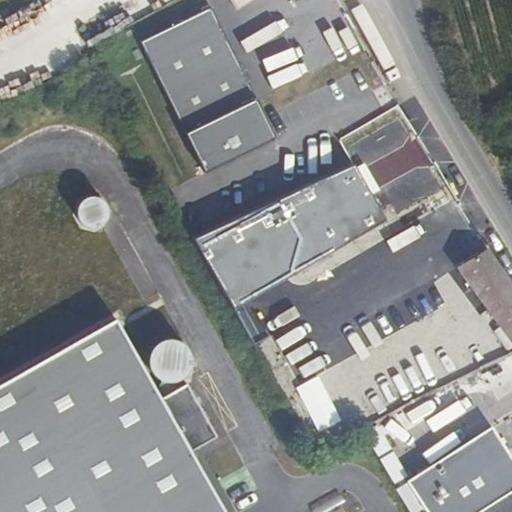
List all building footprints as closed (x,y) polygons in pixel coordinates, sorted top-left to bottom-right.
[(212,12),(142,44),(185,137),(255,104),(212,12)] [(255,104),(185,137),(203,174),(273,141),(255,104)] [(446,183),(395,106),(337,138),(352,167),(194,239),(233,305),(446,183)] [(90,193),(71,207),(86,229),(105,215),(90,193)] [(511,281),(487,245),(458,264),(511,342),(511,281)] [(216,511),(112,325),(0,388),(0,511),(216,511)] [(455,330),(436,339),(453,372),(472,363),(455,330)] [(176,382),(181,344),(147,340),(141,377),(176,382)] [(478,368),(492,398),(511,388),(511,380),(501,357),(478,368)] [(511,511),(511,485),(491,453),(420,498),(429,511),(511,511)] [(312,503),(315,511),(345,511),(337,492),(312,503)]
